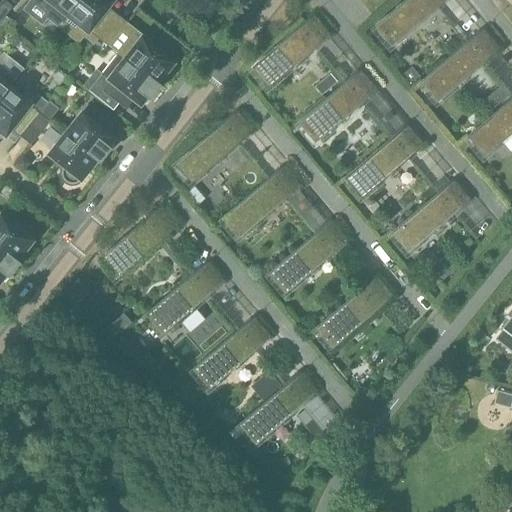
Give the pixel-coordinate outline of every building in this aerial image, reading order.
[(0,0),(0,33),(11,21),(5,16),(13,7),(3,0),(0,0)] [(79,0),(46,0),(41,6),(63,23),(68,17),(67,16),(79,0)] [(89,31),(98,38),(117,15),(107,8),(112,1),(111,0),(79,0),(67,16),(68,17),(87,32),(89,31)] [(406,0),(374,28),(390,47),(446,0),(406,0)] [(318,12),(251,69),(268,88),(335,31),(318,12)] [(117,15),(98,38),(108,46),(127,23),(117,15)] [(505,45),(488,25),(420,83),(437,102),(505,45)] [(156,84),(172,64),(173,62),(174,61),(174,59),(174,57),(174,55),(174,53),(173,52),(172,50),(170,49),(169,48),(167,47),(165,47),(164,47),(162,47),(160,47),(158,48),(157,49),(156,51),(134,34),(118,54),(156,84)] [(156,84),(118,54),(102,75),(109,81),(102,91),(125,109),(133,99),(140,105),(146,97),(149,100),(160,86),(156,84)] [(314,143),(382,86),(365,67),(298,124),(314,143)] [(411,67),(401,75),(410,85),(419,76),(411,67)] [(0,100),(15,82),(0,70),(0,100)] [(329,74),(321,82),(328,90),(336,82),(329,74)] [(15,82),(0,100),(0,132),(5,136),(10,129),(20,137),(39,114),(29,106),(35,98),(15,82)] [(483,100),(491,110),(510,94),(502,84),(483,100)] [(117,103),(102,91),(96,97),(112,110),(117,103)] [(511,132),(511,99),(467,138),(483,157),(511,132)] [(96,160),(99,163),(110,149),(107,147),(113,139),(106,134),(113,124),(90,105),(82,115),(81,114),(65,134),(96,160)] [(191,184),(258,127),(242,107),(175,164),(191,184)] [(39,114),(20,137),(30,145),(48,121),(39,114)] [(361,198),(428,141),(412,122),(344,179),(361,198)] [(80,180),(96,160),(65,134),(48,155),(63,167),(62,168),(62,170),(61,172),(61,174),(61,176),(62,177),(63,179),(64,180),(65,182),(67,183),(68,184),(70,184),(72,184),(74,184),(76,183),(77,182),(79,181),(80,180)] [(14,165),(23,173),(27,167),(27,160),(21,156),(14,165)] [(238,239),(305,182),(289,162),(221,220),(238,239)] [(475,196),(458,177),(391,234),(407,253),(475,196)] [(115,280),(182,223),(166,203),(99,260),(115,280)] [(0,250),(15,262),(16,261),(31,241),(32,240),(33,238),(33,236),(34,235),(33,233),(33,231),(32,229),(31,228),(30,227),(28,226),(26,225),(25,224),(23,224),(21,224),(19,225),(17,226),(16,227),(15,228),(0,216),(0,250)] [(284,294),(352,237),(335,218),(268,275),(284,294)] [(19,264),(16,261),(15,262),(0,250),(0,280),(5,275),(8,277),(19,264)] [(161,335),(229,278),(213,258),(145,315),(161,335)] [(331,349),(398,292),(382,273),(314,330),(331,349)] [(511,308),(507,315),(510,318),(501,329),(511,337),(511,308)] [(116,322),(123,329),(131,323),(122,313),(116,318),(116,322)] [(208,389),(275,333),(259,313),(192,370),(208,389)] [(255,445),(322,388),(306,368),(239,426),(255,445)] [(281,386),(268,371),(255,383),(268,397),(281,386)] [(319,442),(326,436),(312,419),(305,425),(319,442)] [(244,433),(238,426),(231,433),(237,439),(244,433)]
